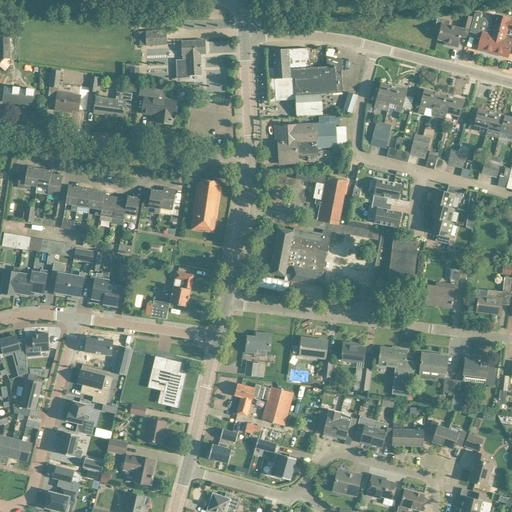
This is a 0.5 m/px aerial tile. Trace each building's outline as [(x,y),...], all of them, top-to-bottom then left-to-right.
[(475,13),(470,32),(476,33),(473,45),(478,46),(478,49),(508,57),(510,47),(511,42),(511,41),(511,19),(496,15),(492,27),(487,26),(488,23),(486,19),(480,17),(481,13),(475,13)] [(464,14),(461,27),(469,29),(471,19),(472,16),(464,14)] [(438,17),(434,30),(440,31),(437,39),(450,43),(450,45),(457,47),(460,37),(462,29),(448,26),(450,20),(438,17)] [(0,22),(0,58),(10,58),(9,22),(0,22)] [(166,41),(166,31),(146,32),(147,45),(167,45),(166,41)] [(182,41),(182,51),(182,60),(176,60),(177,76),(201,74),(200,54),(205,54),(205,40),(182,41)] [(296,77),(298,116),(325,115),(324,92),(343,91),(342,58),(335,58),(335,48),(326,48),(327,66),(311,66),(310,47),(274,49),(275,78),(296,77)] [(0,63),(0,66),(7,72),(12,67),(3,60),(0,63)] [(52,67),(50,86),(58,88),(61,68),(52,67)] [(130,68),(130,80),(140,80),(140,67),(130,68)] [(92,77),(89,91),(96,92),(98,78),(92,77)] [(278,99),(297,98),(296,77),(283,78),(283,83),(290,83),(290,88),(277,88),(278,99)] [(145,96),(144,103),(142,113),(157,115),(156,122),(172,124),(173,117),(174,118),(176,101),(165,99),(167,87),(140,83),(139,95),(145,96)] [(380,83),(374,107),(387,111),(389,103),(394,86),(380,83)] [(5,86),(4,91),(3,101),(33,105),(35,90),(5,86)] [(394,86),(389,103),(396,105),(395,109),(402,111),(403,108),(411,110),(414,97),(406,95),(407,90),(394,86)] [(424,89),(421,99),(418,110),(425,112),(424,115),(431,116),(431,114),(431,115),(433,109),(437,93),(424,89)] [(96,97),(95,103),(94,113),(123,117),(125,104),(130,105),(132,93),(117,91),(115,100),(96,97)] [(353,112),(359,95),(349,91),(343,109),(353,112)] [(58,93),(57,98),(56,108),(78,111),(80,96),(58,93)] [(433,109),(431,115),(437,116),(444,118),(446,112),(446,113),(450,96),(437,93),(433,109)] [(450,96),(446,113),(453,114),(452,119),(458,120),(464,100),(450,96)] [(472,130),(473,129),(479,131),(480,127),(486,128),(487,129),(491,112),(478,108),(478,109),(473,107),(468,129),(472,130)] [(485,134),(486,134),(499,138),(500,132),(505,115),(491,112),(487,129),(486,128),(485,134)] [(511,117),(505,115),(500,132),(507,134),(506,138),(511,139),(511,117)] [(378,117),(374,130),(370,144),(378,146),(384,123),(385,119),(378,117)] [(325,123),(288,125),(278,126),(279,143),(278,143),(280,164),(298,163),(297,156),(318,155),(318,147),(347,145),(346,134),(346,127),(336,127),(335,123),(325,123)] [(384,123),(378,146),(386,148),(392,125),(384,123)] [(389,146),(386,157),(397,160),(400,149),(403,139),(402,138),(402,137),(399,136),(398,138),(397,138),(395,148),(389,146)] [(413,140),(410,152),(409,155),(417,157),(421,142),(413,140)] [(421,142),(417,157),(425,159),(429,144),(421,142)] [(400,149),(397,160),(407,162),(409,155),(410,152),(400,149)] [(451,150),(449,155),(447,164),(455,166),(458,152),(451,150)] [(458,152),(455,166),(462,168),(466,154),(458,152)] [(429,153),(425,167),(434,169),(438,156),(429,153)] [(486,156),(484,164),(481,173),(489,175),(493,161),(492,161),(493,158),(486,156)] [(493,161),(489,175),(497,178),(501,163),(493,161)] [(20,174),(18,184),(18,187),(30,189),(31,185),(36,186),(37,186),(40,169),(28,167),(26,175),(20,174)] [(462,168),(460,176),(468,178),(470,170),(462,168)] [(37,186),(36,186),(36,192),(47,194),(51,174),(52,171),(40,169),(37,186)] [(51,174),(47,194),(59,196),(63,176),(51,174)] [(507,183),(508,176),(500,174),(498,181),(507,183)] [(198,183),(196,193),(193,215),(191,230),(213,233),(215,219),(216,219),(221,186),(219,186),(219,182),(213,181),(214,176),(208,175),(207,180),(200,179),(200,183),(198,183)] [(275,175),(270,197),(280,199),(278,210),(286,212),(288,199),(292,182),(292,181),(286,179),(286,177),(275,175)] [(377,180),(373,201),(386,203),(387,203),(388,198),(398,200),(401,185),(377,180)] [(433,204),(436,204),(451,208),(454,194),(460,196),(461,189),(448,185),(447,192),(437,189),(436,195),(433,194),(432,201),(434,201),(433,204)] [(68,186),(66,204),(71,204),(70,210),(77,211),(81,188),(68,186)] [(81,188),(77,211),(88,213),(89,208),(92,190),(81,188)] [(163,191),(160,213),(171,215),(172,210),(173,210),(176,190),(164,188),(163,191)] [(143,197),(141,210),(148,211),(149,207),(154,208),(154,213),(159,214),(159,213),(160,213),(163,191),(151,189),(150,198),(143,197)] [(92,190),(89,208),(95,209),(94,214),(100,215),(104,195),(105,192),(92,190)] [(104,195),(100,215),(112,217),(116,197),(104,195)] [(127,199),(124,219),(136,221),(136,215),(137,216),(140,198),(128,196),(127,199)] [(116,197),(112,217),(124,219),(127,199),(116,197)] [(373,201),(371,207),(377,208),(374,223),(398,227),(401,212),(390,210),(392,204),(387,203),(386,203),(373,201)] [(432,218),(435,219),(450,223),(450,222),(454,208),(451,208),(436,204),(435,210),(432,209),(431,215),(433,216),(432,218)] [(26,212),(25,221),(32,222),(34,207),(27,205),(26,212)] [(474,215),(467,214),(466,227),(472,229),(474,215)] [(43,219),(42,225),(54,227),(55,221),(43,219)] [(435,219),(435,221),(432,220),(431,227),(433,227),(432,233),(437,234),(435,241),(448,244),(450,237),(449,237),(453,223),(450,222),(450,223),(435,219)] [(74,224),(62,222),(61,228),(73,230),(74,224)] [(294,228),(293,230),(278,228),(269,274),(285,277),(286,274),(291,274),(290,281),(321,287),(330,237),(323,236),(323,234),(294,228)] [(379,280),(379,285),(379,286),(379,287),(380,287),(381,288),(401,290),(402,283),(413,284),(418,242),(394,239),(394,234),(381,232),(372,279),(379,280)] [(18,235),(5,233),(3,245),(16,247),(18,235)] [(29,237),(18,235),(16,247),(27,249),(29,237)] [(31,237),(28,250),(34,251),(37,238),(31,237)] [(37,238),(34,251),(40,252),(43,239),(37,238)] [(43,239),(40,252),(46,253),(48,240),(43,239)] [(48,240),(46,253),(49,253),(52,254),(54,241),(48,240)] [(54,241),(52,254),(55,254),(58,255),(60,242),(54,241)] [(60,242),(58,255),(64,256),(66,243),(60,242)] [(66,243),(64,256),(70,257),(72,244),(66,243)] [(147,250),(162,253),(163,246),(148,243),(147,250)] [(120,246),(118,252),(131,254),(132,248),(120,246)] [(94,251),(75,248),(73,260),(92,263),(94,251)] [(102,252),(94,251),(92,263),(91,270),(99,271),(102,252)] [(450,270),(449,278),(451,282),(457,282),(458,278),(466,279),(469,254),(450,252),(449,259),(460,260),(458,271),(450,270)] [(54,263),(55,254),(52,254),(49,253),(47,264),(53,265),(54,264),(54,263)] [(63,294),(67,295),(71,275),(64,274),(65,266),(54,264),(53,265),(51,279),(57,280),(55,293),(56,293),(56,295),(62,296),(63,294)] [(511,265),(503,265),(502,274),(511,275),(511,265)] [(122,266),(120,281),(127,282),(128,277),(130,267),(122,266)] [(14,272),(5,270),(1,293),(2,293),(2,295),(9,296),(9,294),(15,295),(16,293),(20,268),(15,267),(14,272)] [(32,275),(24,274),(24,269),(20,268),(16,293),(21,294),(21,296),(28,297),(28,295),(29,295),(30,291),(33,275),(32,275)] [(33,275),(30,291),(35,292),(35,294),(42,295),(42,293),(43,294),(47,270),(40,269),(40,273),(33,271),(32,275),(33,275)] [(176,272),(173,288),(190,291),(193,275),(176,272)] [(79,277),(71,275),(67,295),(72,296),(72,298),(78,299),(79,297),(80,297),(83,284),(85,285),(87,274),(80,273),(79,277)] [(102,274),(96,273),(92,299),(94,299),(93,301),(100,302),(100,300),(104,301),(107,284),(108,285),(109,280),(101,279),(102,274)] [(260,275),(258,287),(287,293),(290,281),(291,274),(286,274),(285,277),(284,280),(260,275)] [(511,277),(504,277),(502,289),(511,290),(511,281),(511,277)] [(428,286),(427,294),(425,304),(451,307),(454,284),(436,282),(436,287),(428,286)] [(108,285),(107,284),(104,301),(104,304),(108,305),(108,307),(115,308),(115,306),(117,307),(120,287),(108,285)] [(173,288),(170,303),(187,307),(190,291),(173,288)] [(478,302),(476,312),(500,314),(501,304),(502,296),(495,295),(495,291),(488,291),(487,297),(478,296),(478,302)] [(168,311),(152,308),(151,317),(166,319),(168,311)] [(48,333),(32,335),(32,341),(25,341),(25,342),(26,356),(41,355),(41,351),(50,350),(48,333)] [(246,352),(254,353),(255,349),(270,350),(271,334),(257,333),(256,337),(248,336),(246,352)] [(16,336),(1,340),(4,354),(14,351),(19,366),(27,363),(26,356),(25,342),(25,341),(25,338),(17,340),(16,336)] [(84,343),(83,349),(85,350),(85,352),(111,355),(113,340),(87,337),(86,344),(84,343)] [(302,338),(300,348),(300,355),(325,358),(327,343),(310,341),(310,339),(302,338)] [(343,343),(342,353),(341,359),(363,362),(365,348),(352,346),(352,344),(343,343)] [(120,346),(113,372),(115,373),(127,376),(133,350),(120,346)] [(381,348),(380,358),(379,365),(395,367),(405,368),(407,351),(381,348)] [(422,353),(421,363),(420,371),(445,374),(447,356),(422,353)] [(463,375),(463,376),(486,378),(485,385),(495,386),(496,378),(497,368),(487,367),(488,361),(478,359),(478,360),(466,359),(466,358),(465,358),(464,368),(463,375)] [(153,367),(150,380),(155,381),(154,382),(159,383),(159,382),(165,383),(161,402),(158,401),(158,403),(178,408),(180,398),(182,390),(178,389),(179,385),(182,386),(184,378),(185,378),(186,374),(184,374),(184,375),(179,373),(179,372),(181,362),(167,359),(165,370),(153,367)] [(325,360),(323,376),(319,376),(319,379),(321,384),(329,385),(332,361),(325,360)] [(245,375),(255,376),(263,377),(265,365),(247,363),(245,375)] [(412,371),(404,370),(405,368),(395,367),(392,394),(400,395),(408,396),(412,371)] [(362,368),(361,381),(355,380),(353,390),(368,392),(370,369),(362,368)] [(39,369),(38,376),(47,378),(49,369),(39,369)] [(80,369),(77,383),(82,385),(80,393),(93,396),(92,401),(106,405),(110,391),(109,391),(102,389),(105,376),(80,369)] [(13,404),(14,412),(14,413),(19,414),(23,415),(28,416),(29,416),(31,409),(35,410),(42,383),(36,381),(37,375),(29,373),(27,379),(26,379),(24,388),(22,396),(19,405),(13,404)] [(501,376),(498,403),(505,404),(506,390),(507,390),(508,377),(501,376)] [(453,399),(456,380),(445,378),(443,392),(454,394),(453,399)] [(456,380),(453,399),(462,400),(462,395),(463,395),(464,381),(456,380)] [(238,397),(234,412),(247,415),(251,400),(252,396),(254,388),(255,388),(238,383),(234,396),(238,397)] [(254,388),(252,396),(267,400),(270,388),(256,384),(255,388),(254,388)] [(271,387),(262,420),(283,425),(292,393),(271,387)] [(69,412),(67,420),(78,423),(76,431),(92,435),(95,422),(88,420),(90,416),(84,414),(87,405),(74,401),(71,412),(69,412)] [(132,404),(130,413),(144,416),(146,407),(132,404)] [(324,408),(321,418),(319,428),(324,430),(323,432),(324,432),(324,434),(329,435),(330,434),(334,435),(341,412),(324,408)] [(473,420),(476,413),(470,411),(467,418),(473,420)] [(341,412),(334,435),(339,436),(339,438),(344,439),(345,438),(346,438),(347,434),(353,436),(355,426),(357,419),(351,417),(341,412)] [(359,418),(357,428),(354,438),(360,440),(360,442),(371,445),(376,428),(378,420),(377,420),(377,421),(366,418),(365,420),(359,418)] [(145,440),(152,441),(161,443),(164,430),(162,429),(163,422),(153,420),(150,419),(145,440)] [(376,428),(371,445),(382,448),(384,442),(392,444),(393,429),(387,428),(388,423),(378,420),(376,428)] [(432,421),(430,425),(427,434),(433,437),(431,442),(442,446),(448,429),(438,425),(439,423),(432,421)] [(393,429),(392,444),(392,445),(402,445),(403,429),(403,422),(393,422),(393,429)] [(259,435),(261,427),(243,423),(241,430),(253,433),(259,435)] [(403,429),(402,445),(413,446),(413,430),(403,429)] [(448,429),(442,446),(453,450),(455,444),(461,447),(466,433),(459,430),(459,433),(448,429)] [(239,442),(241,434),(225,430),(223,437),(239,442)] [(413,430),(413,446),(423,447),(424,430),(413,430)] [(64,432),(59,453),(74,457),(74,456),(81,458),(83,450),(76,449),(79,435),(64,432)] [(469,434),(468,436),(465,446),(479,451),(483,440),(482,439),(484,436),(477,433),(476,437),(469,434)] [(2,436),(0,445),(0,454),(8,456),(12,438),(2,436)] [(22,441),(18,459),(28,461),(32,444),(26,442),(28,437),(23,436),(22,441)] [(106,457),(109,438),(90,436),(88,454),(106,457)] [(12,438),(8,456),(18,459),(22,441),(12,438)] [(258,438),(255,446),(271,450),(273,442),(258,438)] [(111,439),(108,451),(124,454),(127,442),(112,439),(111,439)] [(229,463),(233,448),(214,443),(210,457),(229,463)] [(278,462),(275,476),(290,480),(292,472),(293,472),(294,466),(296,459),(296,458),(296,457),(289,455),(289,457),(277,453),(275,462),(278,462)] [(476,453),(473,467),(469,481),(486,486),(492,464),(485,462),(487,455),(476,453)] [(136,481),(140,482),(150,484),(153,467),(151,467),(152,460),(127,455),(124,469),(131,471),(132,467),(138,469),(137,472),(136,481)] [(85,457),(83,467),(102,472),(102,471),(105,462),(85,457)] [(56,466),(53,478),(59,479),(57,486),(62,488),(77,492),(78,492),(80,484),(72,481),(74,470),(56,466)] [(333,491),(342,493),(356,496),(358,486),(361,477),(348,474),(349,472),(338,469),(333,491)] [(88,470),(86,477),(98,480),(100,473),(88,470)] [(102,472),(100,481),(108,483),(110,473),(102,471),(102,472)] [(371,475),(369,484),(366,494),(379,498),(380,496),(384,497),(382,503),(394,506),(396,499),(392,498),(394,493),(396,483),(379,479),(380,477),(371,475)] [(47,492),(45,499),(48,499),(46,507),(63,511),(65,511),(69,500),(74,502),(77,492),(62,488),(61,494),(50,492),(49,493),(47,492)] [(399,502),(396,511),(398,511),(406,511),(408,511),(409,507),(420,510),(424,495),(405,490),(401,503),(399,502)] [(465,496),(462,507),(479,511),(482,511),(485,511),(488,502),(485,501),(486,495),(472,491),(470,497),(465,496)] [(206,511),(209,511),(232,511),(234,510),(235,510),(236,509),(237,508),(238,507),(239,506),(239,505),(239,504),(240,503),(239,501),(239,500),(238,499),(238,498),(237,497),(235,496),(226,493),(225,496),(212,492),(206,511)] [(125,511),(140,511),(144,496),(127,493),(125,500),(128,501),(125,511)]
